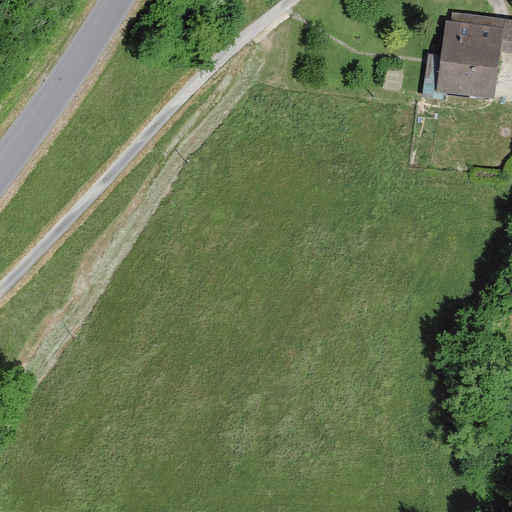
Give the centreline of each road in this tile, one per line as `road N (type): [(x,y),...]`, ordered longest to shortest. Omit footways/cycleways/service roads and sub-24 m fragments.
road 1 (unclassified): [(290,0),(192,87),(0,292)]
road 2 (tertiary): [(0,169),(116,0)]
